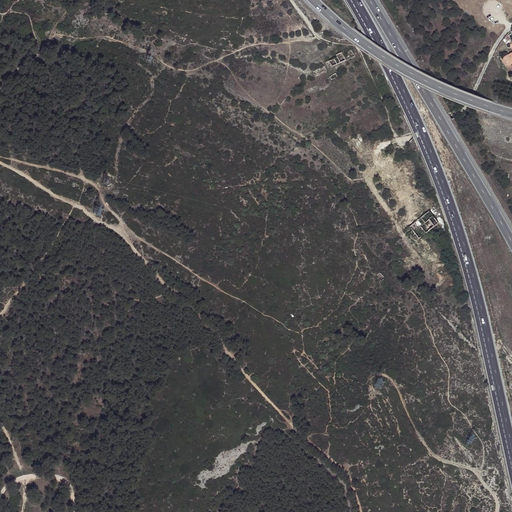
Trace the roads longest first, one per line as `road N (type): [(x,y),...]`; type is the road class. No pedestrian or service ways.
road 1 (track): [(0,158),(95,185),(136,252),(346,472),(358,511)]
road 2 (motorway): [(354,0),(413,112),(449,205),(511,454)]
road 3 (motorway): [(511,242),(370,0)]
road 4 (motorway): [(313,0),(381,56),(511,113)]
road 5 (track): [(0,161),(191,271)]
road 6 (track): [(496,511),(496,498),(472,470),(427,449),(395,384),(380,374),(368,381)]
road 7 (track): [(290,0),(324,40),(358,48),(393,132),(412,136)]
road 8 (unclassified): [(412,136),(466,107),(511,26)]
